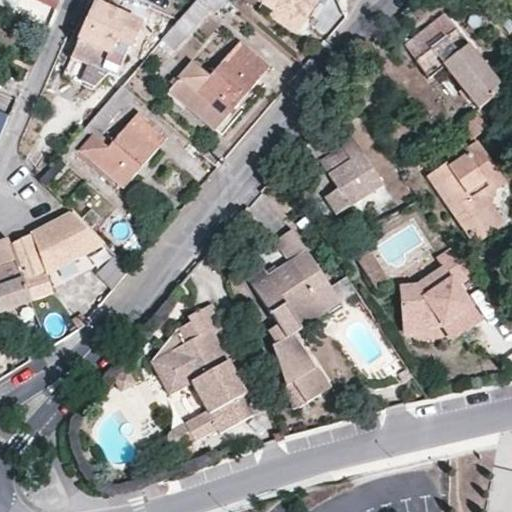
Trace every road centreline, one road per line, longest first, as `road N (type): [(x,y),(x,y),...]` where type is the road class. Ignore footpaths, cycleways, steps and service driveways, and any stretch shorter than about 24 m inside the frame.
road 1 (residential): [(368,16),(95,351)]
road 2 (residential): [(511,415),(347,452),(155,511)]
road 3 (residential): [(0,174),(71,0)]
road 4 (residential): [(0,472),(17,440),(95,351)]
